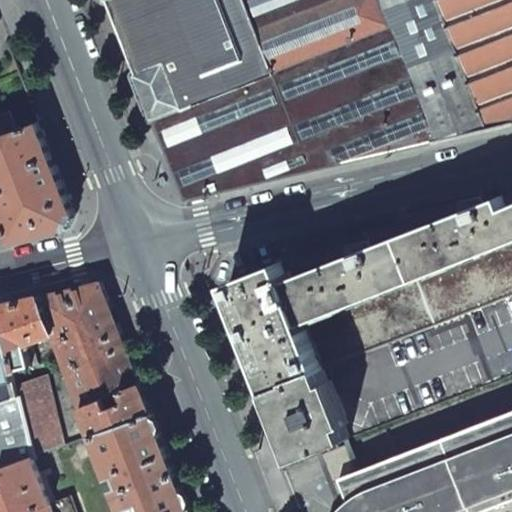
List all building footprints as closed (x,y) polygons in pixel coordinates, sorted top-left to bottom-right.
[(155,122),(185,201),(511,124),(511,0),(101,0),(102,1),(105,4),(110,4),(135,69),(132,73),(132,78),(148,120),(151,123),(155,122)] [(10,111),(0,115),(0,138),(18,132),(10,111)] [(53,157),(40,124),(18,132),(0,138),(0,212),(12,242),(68,229),(76,215),(53,157)] [(366,249),(289,279),(305,320),(511,240),(511,204),(507,207),(502,196),(474,207),(366,249)] [(511,240),(305,320),(324,367),(511,294),(511,240)] [(282,262),(230,283),(252,341),(271,388),(324,367),(305,320),(289,279),(282,262)] [(102,282),(41,297),(55,333),(83,407),(141,383),(126,343),(102,282)] [(511,294),(324,367),(351,438),(511,375),(511,294)] [(1,306),(17,370),(36,364),(32,342),(55,333),(41,297),(21,301),(1,306)] [(1,306),(0,306),(0,469),(2,469),(33,458),(36,457),(20,384),(17,370),(1,306)] [(324,367),(271,388),(285,424),(298,458),(351,438),(324,367)] [(20,384),(36,457),(63,447),(47,375),(20,384)] [(94,436),(153,414),(147,399),(141,383),(83,407),(94,436)] [(511,511),(511,412),(394,458),(393,456),(366,467),(373,486),(361,491),(355,494),(344,503),(335,511),(511,511)] [(153,414),(94,436),(111,477),(118,474),(123,487),(116,490),(124,511),(180,511),(190,508),(172,461),(153,414)] [(33,458),(2,469),(18,511),(54,511),(51,503),(33,458)] [(18,511),(2,469),(0,469),(0,511),(18,511)] [(51,503),(54,511),(77,511),(71,496),(51,503)]
